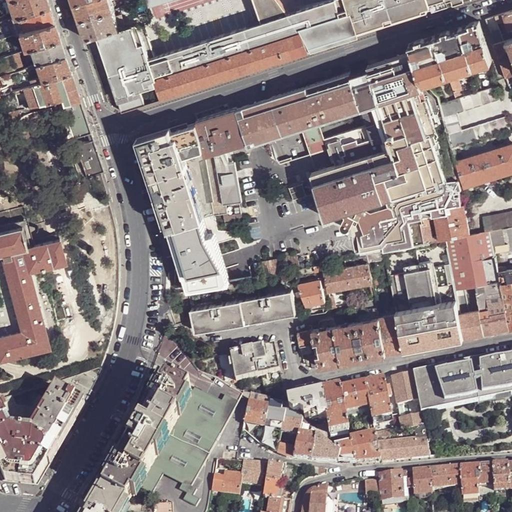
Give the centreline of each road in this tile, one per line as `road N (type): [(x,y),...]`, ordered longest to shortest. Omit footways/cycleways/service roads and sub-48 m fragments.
road 1 (tertiary): [(128,123),(507,0)]
road 2 (tertiary): [(42,511),(130,349),(139,241),(124,168)]
road 3 (residential): [(286,325),(296,379),(511,341)]
road 4 (residential): [(511,458),(372,470)]
